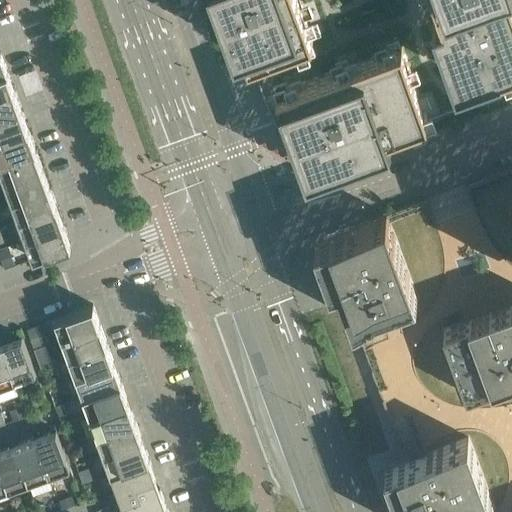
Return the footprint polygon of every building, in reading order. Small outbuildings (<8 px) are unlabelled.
[(218,0),(236,48),(246,44),(250,55),(264,49),(314,31),(302,0),(218,0)] [(511,0),(443,0),(444,3),(434,7),(458,71),(493,58),(503,54),(511,50),(511,0)] [(402,42),(277,87),(281,97),(308,171),(392,140),(388,130),(429,115),(402,42)] [(0,51),(0,74),(8,71),(1,51),(0,51)] [(0,74),(0,95),(15,90),(8,71),(0,74)] [(0,95),(0,117),(22,110),(15,90),(0,95)] [(0,117),(0,139),(29,129),(22,110),(0,117)] [(0,139),(0,161),(36,148),(29,129),(0,139)] [(0,161),(0,167),(5,181),(43,167),(36,148),(0,161)] [(5,181),(12,200),(50,186),(43,167),(5,181)] [(12,200),(19,219),(57,205),(50,186),(12,200)] [(19,219),(26,238),(64,225),(57,205),(19,219)] [(417,298),(387,214),(315,240),(331,283),(340,280),(354,321),(417,298)] [(64,225),(26,238),(33,258),(71,245),(64,225)] [(8,247),(0,249),(0,254),(5,267),(14,264),(8,247)] [(55,318),(62,338),(100,324),(93,304),(55,318)] [(511,305),(444,331),(467,395),(511,378),(511,305)] [(62,338),(69,357),(107,343),(100,324),(62,338)] [(39,325),(27,329),(34,347),(45,343),(39,325)] [(22,336),(1,344),(15,382),(36,374),(22,336)] [(69,357),(76,376),(114,362),(107,343),(69,357)] [(1,344),(0,344),(0,387),(15,382),(1,344)] [(76,376),(83,395),(121,381),(114,362),(76,376)] [(83,395),(90,415),(128,401),(121,381),(83,395)] [(90,415),(97,434),(135,420),(128,401),(90,415)] [(97,434),(104,453),(142,439),(135,420),(97,434)] [(56,429),(35,437),(49,475),(70,468),(56,429)] [(35,437),(15,445),(29,483),(49,475),(35,437)] [(405,460),(385,468),(401,511),(459,511),(469,509),(469,511),(485,511),(495,509),(469,437),(405,460)] [(104,453),(111,472),(149,458),(142,439),(104,453)] [(15,445),(0,449),(0,467),(8,490),(29,483),(15,445)] [(149,458),(111,472),(119,492),(157,478),(149,458)] [(0,467),(0,493),(8,490),(0,467)] [(122,501),(125,511),(155,511),(168,508),(160,487),(122,501)]
